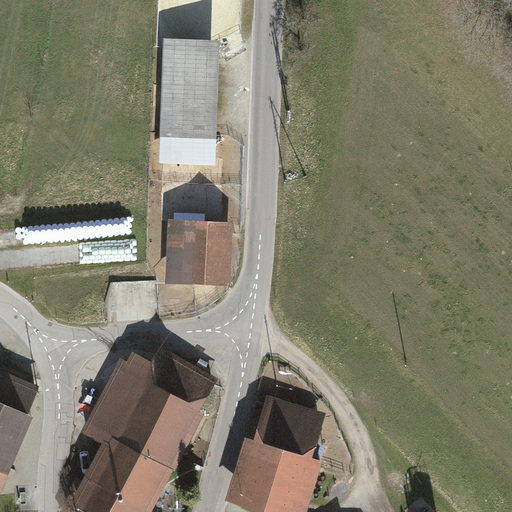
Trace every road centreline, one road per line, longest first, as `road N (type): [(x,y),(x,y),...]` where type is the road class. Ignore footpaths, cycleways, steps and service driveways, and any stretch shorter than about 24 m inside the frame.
road 1 (tertiary): [(244,328),(260,247),(269,0)]
road 2 (tertiary): [(244,328),(56,347)]
road 3 (tertiary): [(208,511),(243,387),(244,328)]
road 4 (tertiary): [(56,347),(52,511)]
